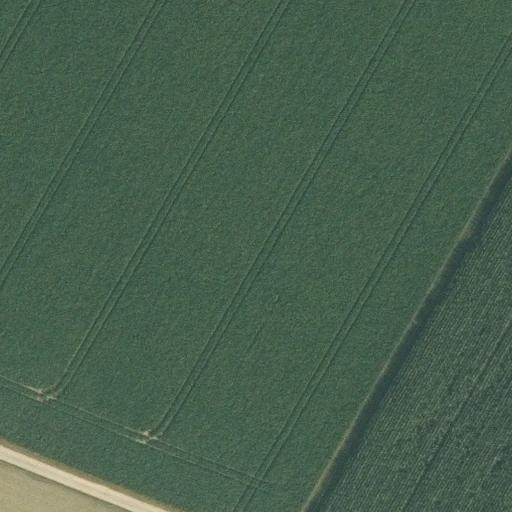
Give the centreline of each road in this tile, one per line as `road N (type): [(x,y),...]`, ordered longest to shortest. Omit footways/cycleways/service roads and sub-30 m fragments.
road 1 (track): [(328,511),(511,176)]
road 2 (track): [(152,511),(0,451)]
